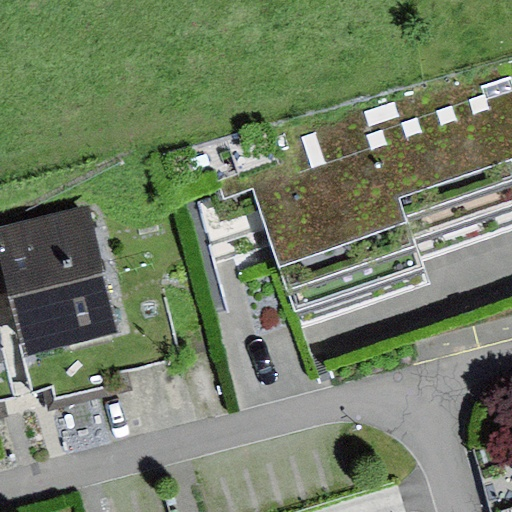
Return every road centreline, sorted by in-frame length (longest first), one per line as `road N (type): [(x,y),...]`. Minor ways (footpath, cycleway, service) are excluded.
road 1 (residential): [(0,492),(414,394)]
road 2 (residential): [(414,394),(451,511)]
